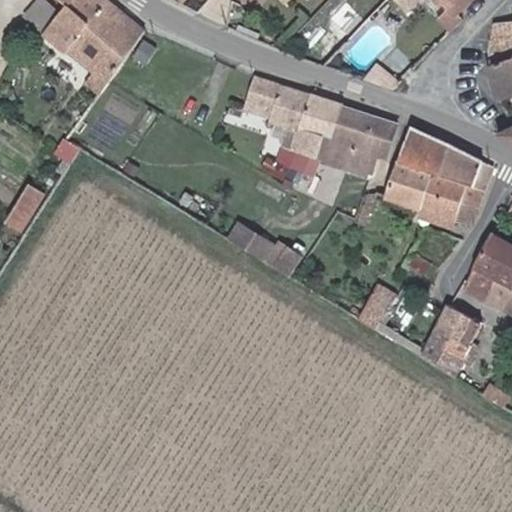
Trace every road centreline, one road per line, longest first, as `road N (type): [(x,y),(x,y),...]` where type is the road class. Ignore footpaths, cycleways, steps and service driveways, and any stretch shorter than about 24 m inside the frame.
road 1 (tertiary): [(418,107),(272,61),(144,0)]
road 2 (unclassified): [(510,0),(446,64),(418,107)]
road 3 (unknown): [(511,193),(448,302)]
